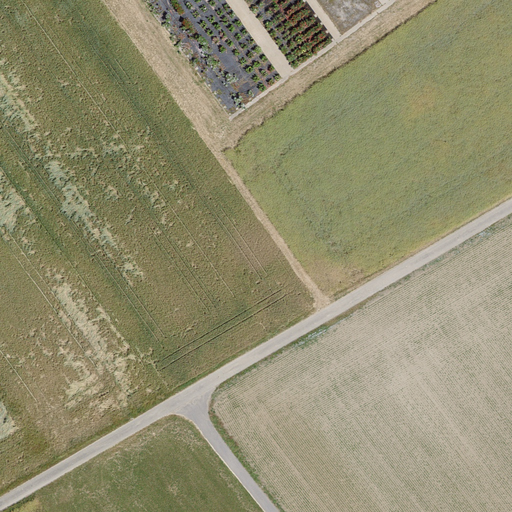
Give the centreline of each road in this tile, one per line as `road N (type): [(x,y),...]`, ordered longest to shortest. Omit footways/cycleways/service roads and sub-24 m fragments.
road 1 (track): [(511,204),(0,504)]
road 2 (track): [(181,397),(273,511)]
